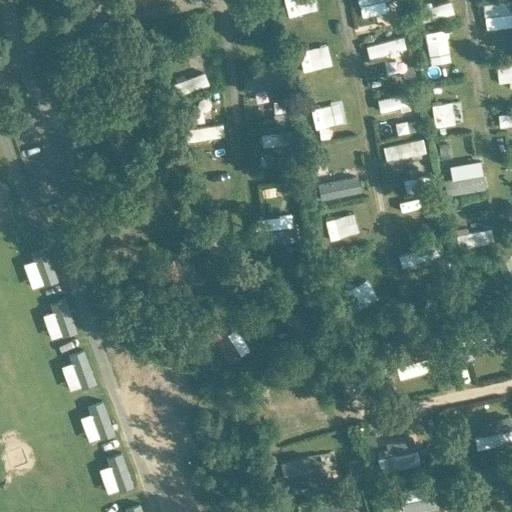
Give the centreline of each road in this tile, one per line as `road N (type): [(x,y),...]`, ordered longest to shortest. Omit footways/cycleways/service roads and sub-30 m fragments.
road 1 (unknown): [(205,0),(89,7),(91,26),(111,136),(130,165),(251,283)]
road 2 (unknown): [(158,511),(0,127)]
road 3 (unknown): [(251,283),(374,394),(432,398),(511,385)]
road 4 (unknown): [(251,283),(209,0)]
road 5 (unknown): [(325,0),(378,221)]
